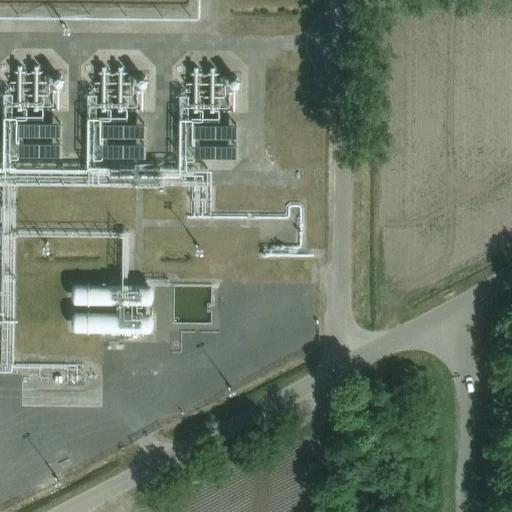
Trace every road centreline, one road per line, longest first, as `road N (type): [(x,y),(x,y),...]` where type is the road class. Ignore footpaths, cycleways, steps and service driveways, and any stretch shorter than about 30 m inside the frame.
road 1 (unclassified): [(58,511),(444,314)]
road 2 (unclassified): [(467,511),(461,344),(444,314)]
